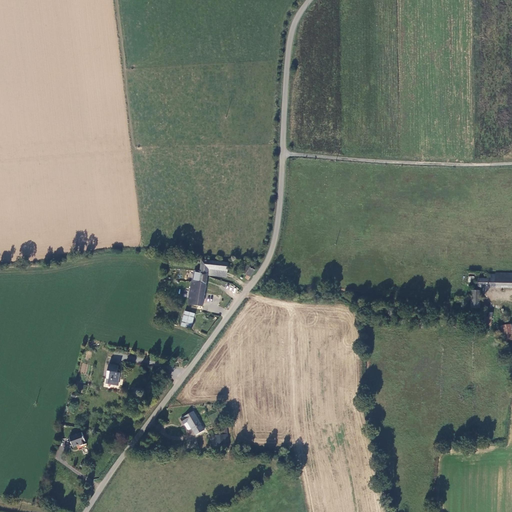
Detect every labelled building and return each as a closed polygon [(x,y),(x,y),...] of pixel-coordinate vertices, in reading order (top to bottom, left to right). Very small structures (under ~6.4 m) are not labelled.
[(208,260),(202,259),(200,272),(201,274),(208,275),(209,270),(228,271),(229,264),(211,261),(208,260)] [(251,277),(255,270),(248,265),(243,272),(248,275),(251,277)] [(209,270),(208,275),(226,278),(228,271),(209,270)] [(190,295),(188,305),(203,307),(208,278),(208,275),(201,274),(200,272),(195,271),(193,283),(192,284),(191,294),(190,295)] [(511,287),(511,273),(495,273),(495,275),(491,275),(490,279),(478,279),(478,286),(511,287)] [(234,293),(236,288),(229,284),(226,288),(234,293)] [(479,309),(480,291),(478,291),(471,291),(471,308),(479,309)] [(195,315),(186,313),(182,326),(191,328),(195,315)] [(485,315),(476,315),(476,319),(486,319),(486,323),(490,323),(490,319),(492,319),(492,314),(487,314),(485,315)] [(511,339),(511,332),(511,324),(506,325),(502,325),(501,326),(503,341),(511,339)] [(117,377),(119,364),(110,363),(106,384),(118,386),(119,378),(117,377)] [(85,391),(87,385),(78,383),(77,389),(85,391)] [(201,423),(193,411),(184,417),(180,419),(182,423),(186,421),(191,429),(192,428),(196,435),(205,430),(201,423)] [(191,429),(186,421),(182,423),(187,429),(191,429)] [(82,432),(69,437),(73,446),(80,443),(81,445),(86,443),(82,432)] [(225,445),(224,435),(220,435),(216,436),(217,445),(225,445)]
